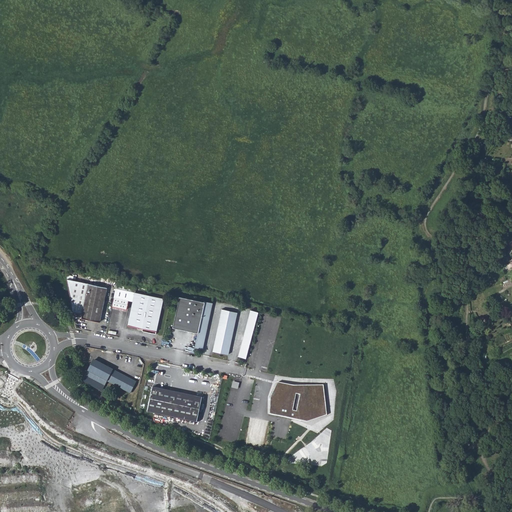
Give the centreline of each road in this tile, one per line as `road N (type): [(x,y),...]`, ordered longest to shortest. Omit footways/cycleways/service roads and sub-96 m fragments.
road 1 (tertiary): [(40,367),(74,402),(145,442),(333,511)]
road 2 (residential): [(241,370),(102,341),(52,340)]
